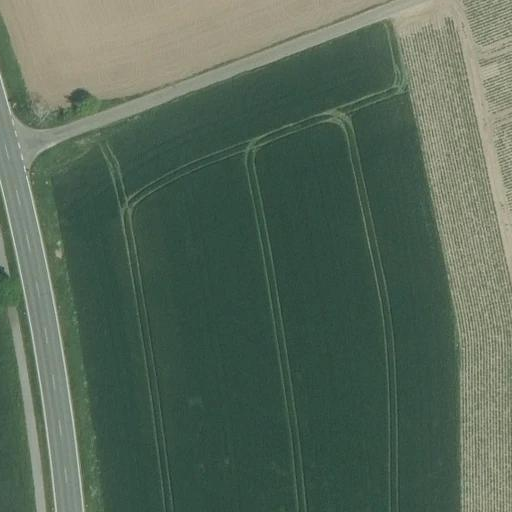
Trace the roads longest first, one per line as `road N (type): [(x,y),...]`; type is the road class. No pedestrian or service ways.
road 1 (track): [(9,155),(413,0)]
road 2 (secondary): [(68,511),(38,287),(0,121)]
